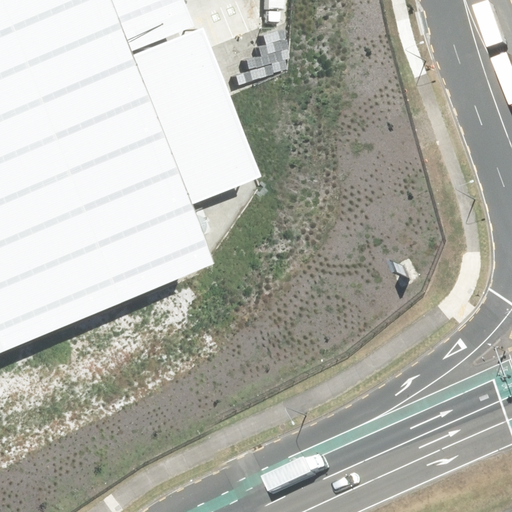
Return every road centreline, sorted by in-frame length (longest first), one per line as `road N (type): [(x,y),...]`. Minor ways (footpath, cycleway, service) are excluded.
road 1 (primary): [(343,474),(490,320),(511,285)]
road 2 (unclassified): [(511,193),(474,91),(462,0)]
road 3 (primary): [(343,474),(511,397)]
